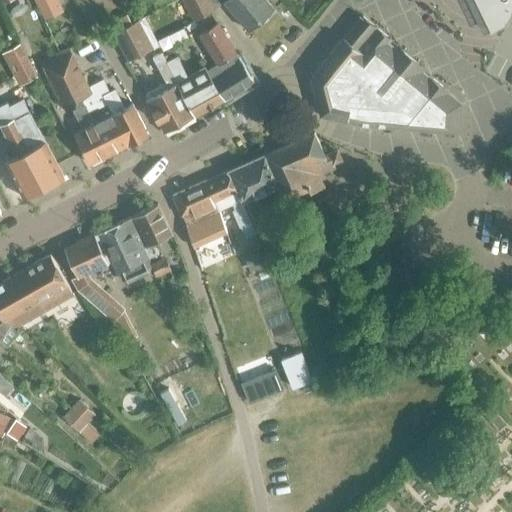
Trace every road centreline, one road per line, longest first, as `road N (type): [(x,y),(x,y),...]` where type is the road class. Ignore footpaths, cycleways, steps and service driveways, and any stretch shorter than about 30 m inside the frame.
road 1 (residential): [(249,113),(483,162),(495,102)]
road 2 (tertiary): [(0,248),(170,159)]
road 3 (residential): [(170,159),(87,0)]
road 4 (tertiary): [(495,102),(375,0)]
road 5 (tertiary): [(249,113),(352,0)]
